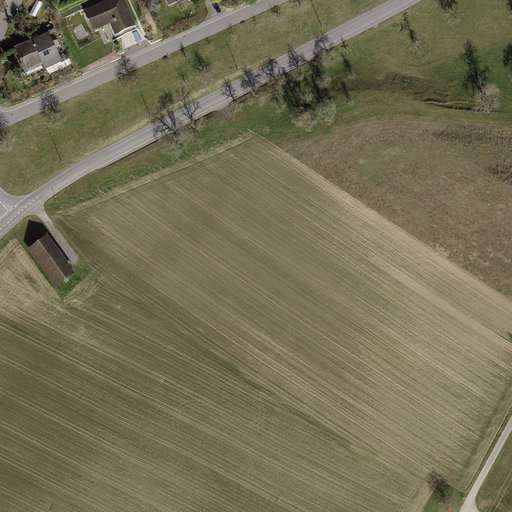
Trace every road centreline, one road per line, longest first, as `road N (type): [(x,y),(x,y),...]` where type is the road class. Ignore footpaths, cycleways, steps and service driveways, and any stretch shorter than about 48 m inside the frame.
road 1 (tertiary): [(13,216),(133,139),(406,0)]
road 2 (residential): [(269,0),(0,115)]
